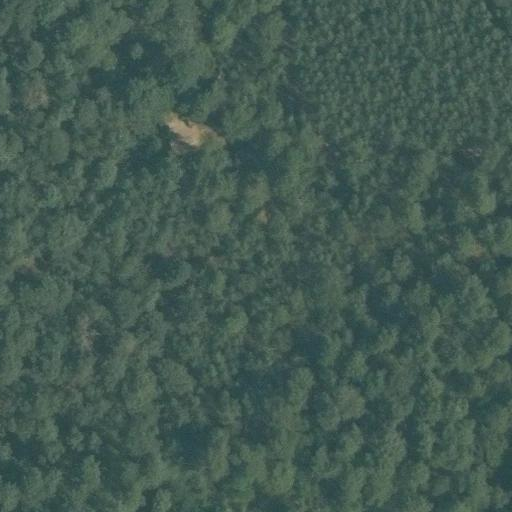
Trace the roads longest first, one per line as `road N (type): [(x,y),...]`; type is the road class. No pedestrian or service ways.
road 1 (track): [(276,0),(331,142),(327,171),(304,212),(261,263),(183,324),(0,423)]
road 2 (track): [(331,142),(511,148)]
